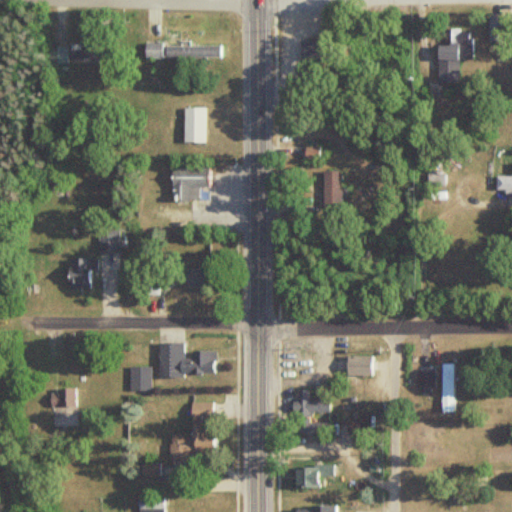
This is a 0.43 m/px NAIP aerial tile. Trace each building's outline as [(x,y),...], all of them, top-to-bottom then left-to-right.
[(487,41),(503,41),(503,16),(487,16),(487,41)] [(436,82),(457,82),(458,58),(471,58),(471,39),(436,39),(436,82)] [(159,58),(159,42),(143,42),(143,58),(159,58)] [(220,44),(163,44),(163,58),(220,58),(220,44)] [(64,61),(64,47),(49,47),(49,62),(64,61)] [(204,107),(181,107),(181,142),(204,142),(204,107)] [(495,176),(495,193),(511,193),(511,161),(511,162),(511,176),(495,176)] [(169,168),(169,200),(206,200),(206,168),(169,168)] [(321,170),(321,208),(341,208),(341,170),(321,170)] [(118,230),(97,230),(97,251),(118,251),(118,230)] [(89,288),(89,269),(97,269),(97,258),(66,258),(66,288),(89,288)] [(182,287),(209,287),(209,269),(182,269),(182,287)] [(156,376),(214,376),(214,351),(184,351),(184,342),(156,342),(156,376)] [(344,375),(369,375),(369,356),(344,356),(344,375)] [(149,367),(128,367),(128,390),(149,390),(149,367)] [(432,370),(416,370),(416,395),(433,394),(432,370)] [(56,388),(56,394),(48,394),(48,407),(74,407),(74,389),(56,388)] [(308,390),(295,390),(295,414),(329,414),(329,398),(308,398),(308,390)] [(168,433),(168,461),(212,461),(212,402),(188,402),(188,433),(168,433)] [(432,424),(413,424),(412,433),(406,433),(405,457),(432,457),(432,424)] [(140,474),(158,474),(158,464),(140,464),(140,474)]
